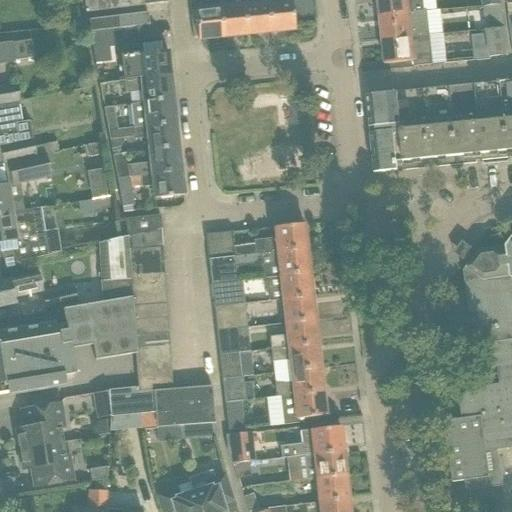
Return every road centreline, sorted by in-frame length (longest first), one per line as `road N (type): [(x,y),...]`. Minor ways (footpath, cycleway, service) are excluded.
road 1 (residential): [(361,205),(202,214),(190,75),(344,58)]
road 2 (residential): [(391,511),(376,369),(428,307),(426,269)]
road 3 (residential): [(361,205),(344,58)]
